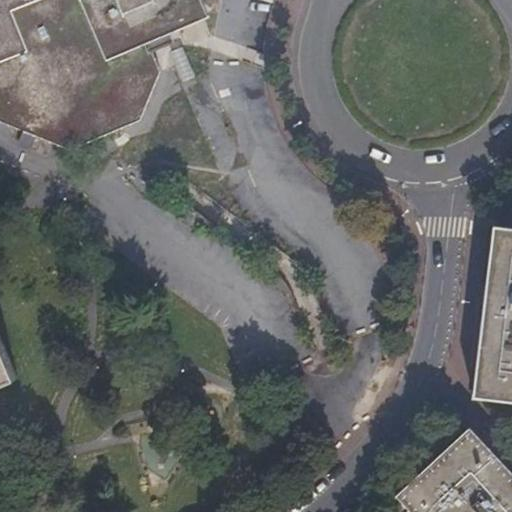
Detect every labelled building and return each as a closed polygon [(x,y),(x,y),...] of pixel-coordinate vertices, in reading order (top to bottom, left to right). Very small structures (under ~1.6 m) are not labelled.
[(161,70),(148,39),(105,57),(81,0),(0,0),(0,118),(70,147),(140,117),(161,70)] [(81,0),(105,57),(148,39),(204,15),(197,0),(81,0)] [(511,405),(511,228),(497,227),(475,401),(511,405)] [(0,385),(17,378),(0,336),(0,385)] [(511,511),(511,474),(499,460),(469,428),(397,497),(410,511),(511,511)]
